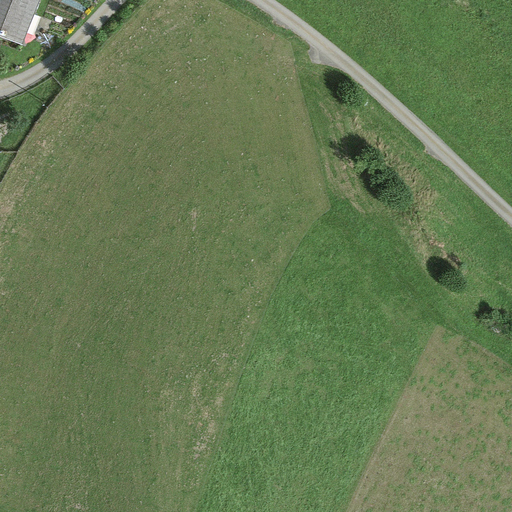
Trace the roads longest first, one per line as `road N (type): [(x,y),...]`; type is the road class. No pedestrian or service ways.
road 1 (residential): [(261,0),(352,67),(511,217)]
road 2 (residential): [(0,88),(40,71),(115,0)]
